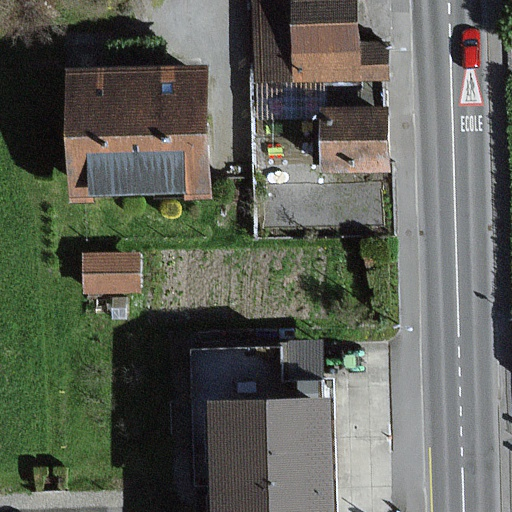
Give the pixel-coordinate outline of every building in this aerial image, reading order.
[(355,0),(319,0),(259,2),(262,78),(388,74),(387,42),(357,43),(355,0)] [(201,71),(76,75),(81,191),(205,186),(201,71)] [(389,110),(326,111),(327,160),(389,159),(389,110)] [(138,255),(87,255),(87,290),(139,290),(138,255)] [(333,511),(330,399),(215,403),(217,463),(218,488),(218,511),(333,511)]
